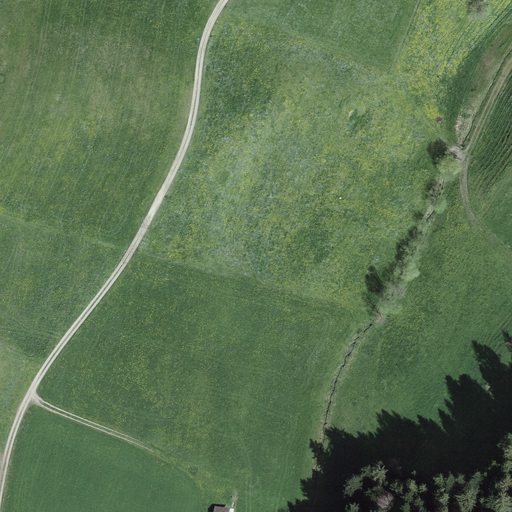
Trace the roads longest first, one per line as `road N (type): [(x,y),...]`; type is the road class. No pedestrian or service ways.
road 1 (track): [(225,0),(201,53),(188,137),(162,194),(131,251),(42,372),(0,481)]
road 2 (track): [(483,231),(466,206),(460,175),(467,142),(511,63)]
